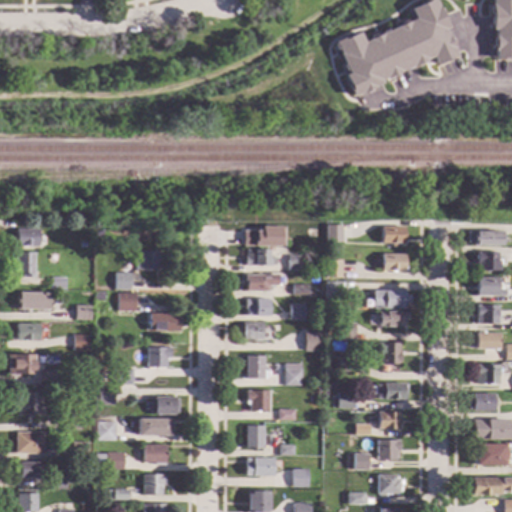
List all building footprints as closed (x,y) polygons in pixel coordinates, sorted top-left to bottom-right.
[(329,43),(356,31),(361,41),(410,19),(405,9),(424,0),(432,0),(444,27),(439,29),(451,56),(433,64),(429,56),(376,80),(378,84),(349,97),(339,75),(343,73),(329,43)] [(511,0),(486,0),(486,29),(492,29),(492,58),(511,58),(511,0)] [(281,247),(281,227),(257,228),(257,231),(239,231),(239,248),(281,247)] [(400,245),(377,244),(377,227),(400,227),(400,245)] [(340,229),(340,244),(329,244),(329,242),(325,241),(325,234),(329,234),(329,229),(340,229)] [(36,246),(14,246),(14,230),(36,230),(36,246)] [(317,232),(317,233),(321,234),(320,243),(318,243),(317,247),(301,246),(302,232),(317,232)] [(498,246),(470,246),(470,243),(464,243),(464,232),(498,232),(498,246)] [(266,259),(272,259),(272,266),(242,266),(242,257),(243,258),(243,251),(266,251),(266,259)] [(154,255),(157,255),(157,268),(154,268),(154,270),(132,270),(132,260),(130,260),(130,252),(154,252),(154,255)] [(495,259),(498,259),(498,265),(495,265),(495,271),(473,271),(473,252),(495,252),(495,259)] [(32,277),(20,277),(20,274),(14,274),(14,253),(32,253),(32,277)] [(400,271),(377,271),(378,254),(401,254),(400,271)] [(299,272),(285,272),(285,256),(299,256),(299,272)] [(338,278),(322,278),(322,260),(338,260),(338,278)] [(127,290),(112,290),(112,274),(119,274),(128,274),(127,290)] [(275,286),(264,286),(264,292),(243,292),(243,285),(242,285),(242,276),(275,275),(275,286)] [(494,289),(501,289),(501,296),(473,296),(473,277),(494,277),(494,289)] [(63,289),(48,289),(48,278),(63,278),(63,289)] [(338,299),(322,299),(322,282),(338,282),(338,299)] [(305,295),(289,295),(289,285),(305,285),(305,295)] [(401,292),(401,295),(406,295),(406,306),(402,306),(402,309),(369,309),(369,291),(401,292)] [(46,297),(47,297),(47,310),(45,310),(45,311),(38,311),(38,310),(27,310),(27,314),(19,314),(19,310),(14,310),(14,293),(46,293),(46,297)] [(101,301),(91,301),(91,293),(101,293),(101,301)] [(132,312),(114,312),(114,294),(132,294),(132,312)] [(266,316),(243,316),(243,309),(242,309),(242,299),(266,299),(266,316)] [(301,321),(287,321),(287,304),(301,304),(301,321)] [(494,324),(473,324),(473,305),(494,305),(494,324)] [(88,320),(72,321),(72,306),(88,306),(88,320)] [(395,313),(405,313),(405,320),(400,320),(400,327),(375,327),(375,313),(382,313),(382,311),(395,311),(395,313)] [(176,332),(145,332),(145,314),(176,314),(176,332)] [(259,340),(256,340),(255,342),(251,342),(248,339),(240,339),(240,337),(236,337),(236,325),(240,325),(240,323),(259,323),(259,340)] [(352,340),(333,340),(333,323),(352,323),(352,340)] [(36,341),(13,341),(13,324),(37,324),(36,341)] [(496,350),(473,350),(473,333),(496,333),(496,350)] [(85,351),(70,351),(70,335),(85,334),(85,351)] [(317,351),(301,352),(301,334),(317,334),(317,351)] [(397,365),(377,365),(377,342),(397,342),(397,365)] [(511,360),(501,360),(501,345),(511,345),(511,360)] [(167,362),(164,362),(164,368),(144,368),(144,348),(167,347),(167,362)] [(34,364),(31,364),(31,374),(5,375),(5,355),(34,355),(34,364)] [(261,371),(265,371),(266,379),(243,380),(243,356),(261,356),(261,371)] [(349,372),(334,372),(334,358),(349,358),(349,372)] [(494,384),(471,384),(472,364),(494,365),(494,384)] [(130,384),(110,384),(110,370),(130,369),(130,384)] [(53,387),(36,387),(36,370),(53,370),(53,387)] [(298,387),(280,387),(280,370),(298,370),(298,387)] [(401,385),(404,385),(403,391),(401,391),(401,400),(373,400),(373,395),(366,395),(366,386),(373,386),(373,385),(379,385),(379,383),(401,383),(401,385)] [(111,405),(95,405),(95,388),(111,388),(111,405)] [(266,411),(246,411),(246,402),(243,402),(243,391),(266,391),(266,411)] [(38,406),(41,406),(41,415),(13,415),(13,400),(15,400),(15,393),(38,393),(38,406)] [(351,393),(350,409),(329,408),(329,395),(333,395),(333,393),(351,393)] [(489,412),(468,412),(468,410),(464,410),(464,394),(489,395),(489,412)] [(172,415),(147,415),(147,411),(148,411),(148,399),(151,399),(151,397),(172,398),(172,415)] [(291,421),(275,421),(275,411),(291,410),(291,421)] [(78,430),(61,430),(61,411),(78,411),(78,430)] [(396,430),(374,430),(374,412),(396,412),(396,430)] [(168,437),(135,437),(135,419),(168,419),(168,437)] [(505,428),(511,428),(511,439),(486,439),(486,440),(469,440),(469,421),(483,421),(483,420),(505,420),(505,428)] [(112,441),(93,441),(93,423),(112,423),(112,441)] [(365,425),(365,436),(351,436),(351,425),(365,425)] [(260,436),(266,436),(266,446),(261,446),(261,449),(243,449),(243,426),(260,426),(260,436)] [(41,454),(13,454),(13,433),(41,433),(41,454)] [(396,451),(392,451),(392,461),(372,461),(372,441),(395,440),(396,451)] [(86,459),(69,458),(70,443),(86,444),(86,459)] [(501,450),(503,450),(503,460),(502,460),(502,466),(471,466),(471,461),(467,461),(467,447),(471,447),(471,445),(501,444),(501,450)] [(291,456),(276,456),(276,445),(291,445),(291,456)] [(162,466),(152,466),(152,463),(140,463),(140,446),(162,446),(162,466)] [(120,470),(103,470),(103,469),(92,469),(92,455),(103,455),(103,453),(120,454),(120,470)] [(364,471),(350,471),(350,454),(364,454),(364,471)] [(270,477),(242,476),(243,458),(270,459),(270,477)] [(42,464),(42,472),(34,471),(33,480),(18,479),(18,481),(13,481),(14,473),(16,473),(16,471),(14,471),(14,465),(16,465),(16,463),(42,464)] [(305,470),(289,470),(288,488),(305,488),(305,470)] [(163,486),(159,486),(159,495),(140,495),(140,475),(163,475),(163,486)] [(393,480),(396,480),(396,495),(381,495),(381,496),(375,496),(375,494),(373,494),(373,476),(393,475),(393,480)] [(63,490),(49,489),(49,478),(63,479),(63,490)] [(511,493),(497,493),(497,496),(468,496),(468,495),(464,495),(464,480),(468,480),(468,478),(511,478),(511,493)] [(126,501),(105,501),(105,491),(110,491),(110,490),(126,490),(126,501)] [(267,511),(244,511),(244,491),(267,490),(267,511)] [(361,505),(344,505),(344,493),(361,494),(361,505)] [(33,495),(32,511),(10,511),(10,506),(13,506),(14,494),(33,495)] [(511,511),(499,511),(499,501),(511,501),(511,511)]
